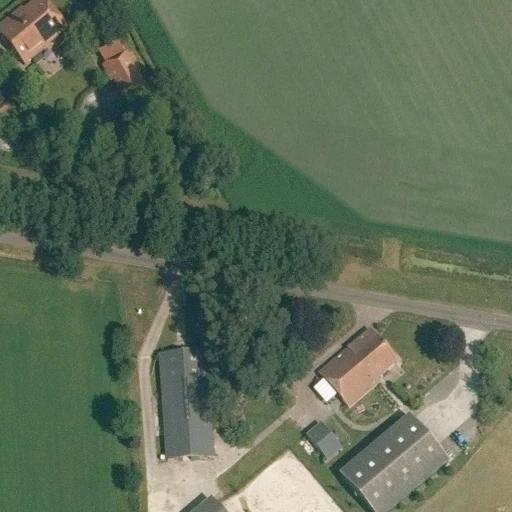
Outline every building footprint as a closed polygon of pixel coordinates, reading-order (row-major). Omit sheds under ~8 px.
[(0,40),(24,70),(69,33),(41,0),(40,0),(24,13),(22,11),(0,28),(0,31),(1,32),(0,33),(0,40)] [(77,52),(69,42),(60,49),(68,59),(77,52)] [(149,95),(129,55),(102,69),(110,86),(113,84),(119,96),(117,97),(123,109),(149,95)] [(380,383),(377,380),(398,362),(371,330),(320,374),(350,409),(380,383)] [(208,353),(161,356),(168,461),(215,458),(208,353)] [(340,479),(368,511),(395,511),(450,466),(410,419),(340,479)] [(306,439),(327,465),(342,453),(321,427),(306,439)] [(220,511),(208,498),(190,511),(220,511)]
